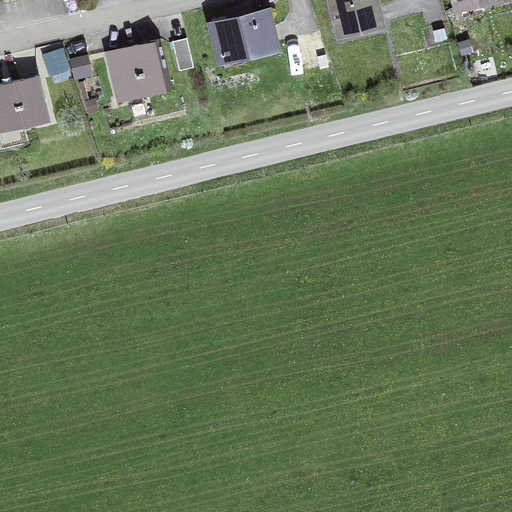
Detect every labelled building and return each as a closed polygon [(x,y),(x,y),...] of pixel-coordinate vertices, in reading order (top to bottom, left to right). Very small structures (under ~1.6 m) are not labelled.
[(331,0),(340,38),(388,26),(381,0),(331,0)] [(456,0),(460,12),(510,1),(509,0),(456,0)] [(208,22),(219,66),(283,50),(273,7),(208,22)] [(176,45),(184,71),(197,67),(189,40),(176,45)] [(110,57),(123,104),(172,91),(159,43),(110,57)] [(46,56),(51,80),(68,76),(62,52),(46,56)] [(0,145),(7,143),(5,133),(52,122),(41,77),(0,86),(0,145)]
